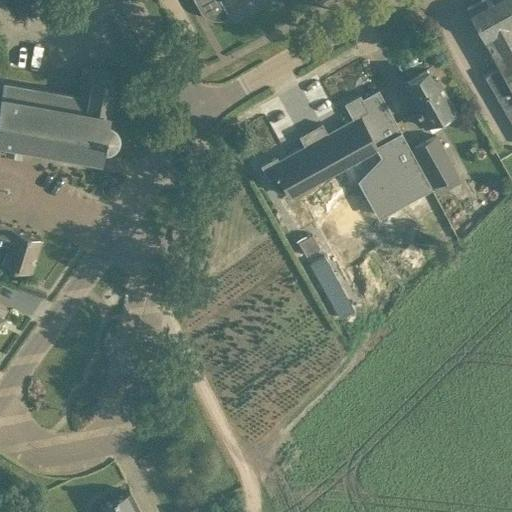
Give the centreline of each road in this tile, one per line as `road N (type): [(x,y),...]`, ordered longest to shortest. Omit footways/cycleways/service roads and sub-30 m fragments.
road 1 (tertiary): [(0,400),(201,111)]
road 2 (tertiary): [(201,111),(397,0)]
road 3 (tertiary): [(201,111),(182,93),(131,0)]
